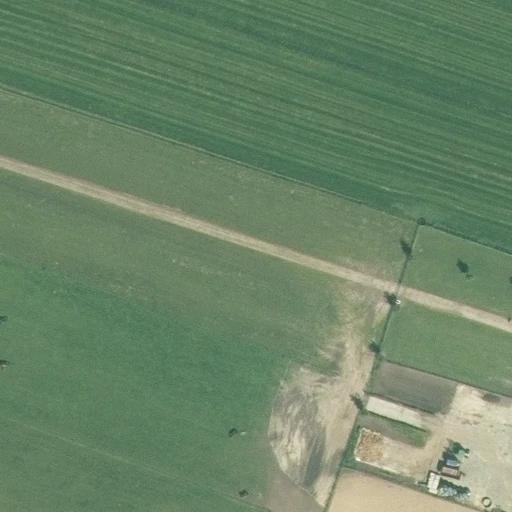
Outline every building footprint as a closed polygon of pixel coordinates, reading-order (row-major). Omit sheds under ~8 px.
[(503,359),(507,340),(457,331),(453,350),(503,359)] [(429,424),(432,403),(360,393),(358,415),(429,424)] [(480,418),(500,419),(502,396),(481,395),(480,418)] [(511,402),(505,400),(499,422),(511,425),(511,402)] [(417,455),(415,470),(430,471),(432,457),(417,455)] [(467,495),(475,473),(440,461),(433,483),(467,495)]
